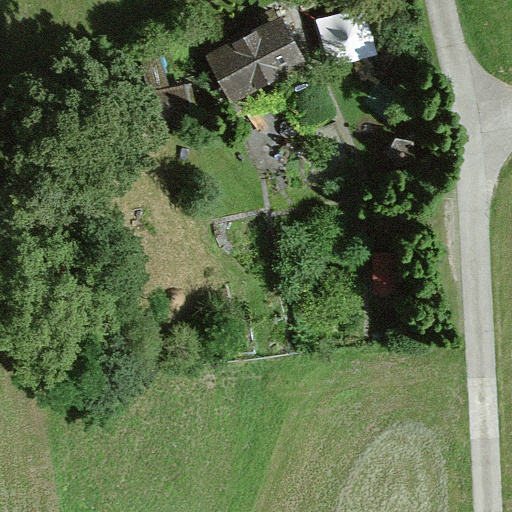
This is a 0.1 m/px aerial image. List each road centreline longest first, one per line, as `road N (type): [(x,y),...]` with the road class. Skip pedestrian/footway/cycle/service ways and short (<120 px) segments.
road 1 (track): [(486,511),(479,143)]
road 2 (track): [(448,0),(479,143)]
